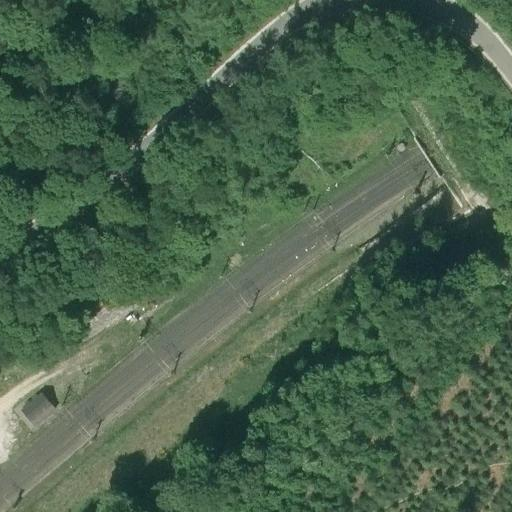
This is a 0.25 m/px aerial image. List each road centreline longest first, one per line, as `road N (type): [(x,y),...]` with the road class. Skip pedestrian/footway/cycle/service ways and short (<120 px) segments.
road 1 (unclassified): [(337,0),(280,23),(94,186),(0,254)]
road 2 (unclassified): [(511,83),(480,43),(424,0)]
